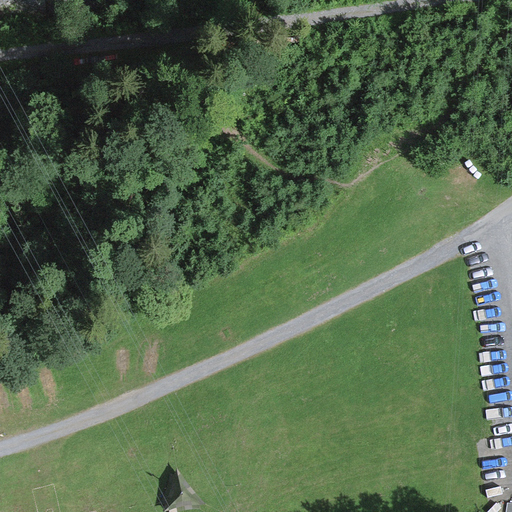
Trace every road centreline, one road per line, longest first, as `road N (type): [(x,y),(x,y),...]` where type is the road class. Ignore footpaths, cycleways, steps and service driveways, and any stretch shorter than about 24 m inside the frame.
road 1 (track): [(511,209),(301,326),(103,413),(0,443)]
road 2 (track): [(0,54),(422,0)]
